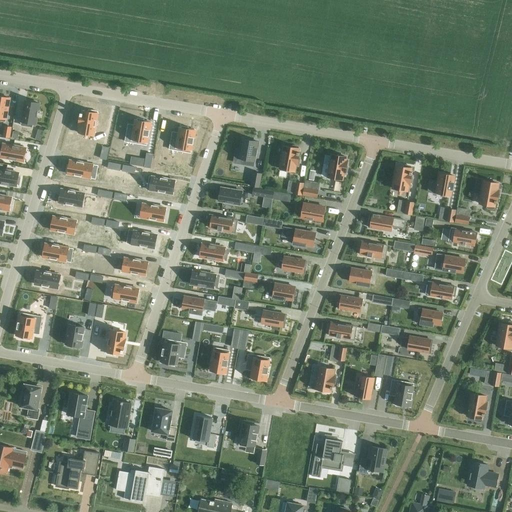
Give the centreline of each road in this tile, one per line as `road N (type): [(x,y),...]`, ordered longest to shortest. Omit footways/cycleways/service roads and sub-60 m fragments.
road 1 (residential): [(279,402),(373,142)]
road 2 (residential): [(134,376),(221,115)]
road 3 (residential): [(0,319),(65,88)]
road 4 (residential): [(221,115),(65,88)]
road 5 (residential): [(373,142),(221,115)]
road 6 (residential): [(279,402),(134,376)]
road 7 (residential): [(419,427),(279,402)]
road 8 (residential): [(419,427),(474,298)]
road 9 (residential): [(511,166),(373,142)]
road 10 (residential): [(134,376),(0,352)]
